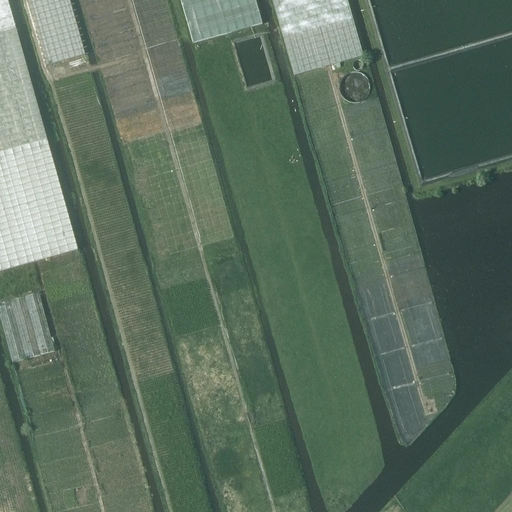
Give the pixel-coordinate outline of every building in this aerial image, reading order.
[(78,251),(15,28),(7,0),(0,0),(0,272),(36,262),(78,251)] [(27,0),(46,66),(85,55),(69,0),(27,0)] [(181,0),(194,43),(263,24),(256,0),(181,0)] [(272,0),(294,76),(363,57),(347,0),(272,0)] [(370,88),(370,85),(369,82),(367,80),(366,78),(364,77),(362,75),(359,74),(357,74),(355,74),(352,75),(350,76),(347,77),(346,79),(344,82),(343,84),(343,87),(343,90),(344,92),(345,95),(346,97),(348,98),(350,100),(354,101),(356,101),(359,101),(362,100),(364,99),(366,97),(368,95),(369,93),(370,91),(370,88)] [(55,352),(39,294),(0,304),(0,316),(12,363),(55,352)]
